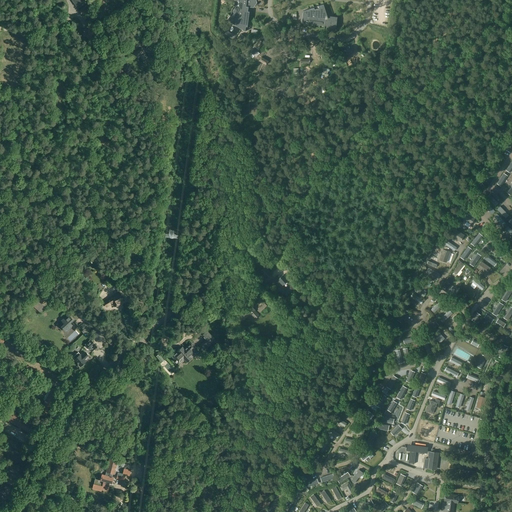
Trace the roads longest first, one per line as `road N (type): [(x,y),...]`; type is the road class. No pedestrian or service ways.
road 1 (unclassified): [(15,511),(43,479),(80,393),(511,5)]
road 2 (unclassified): [(269,511),(511,111)]
road 3 (unclassified): [(481,511),(492,406),(511,355)]
